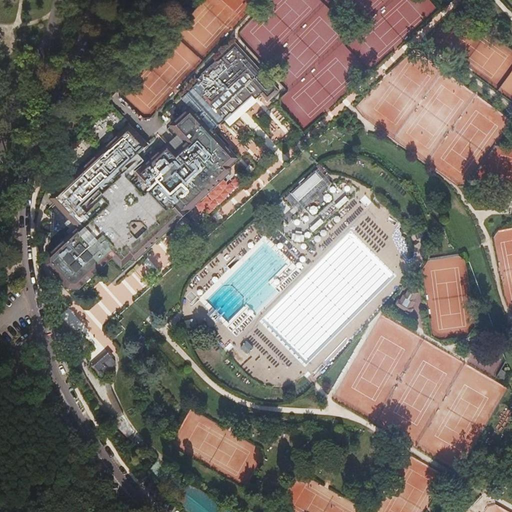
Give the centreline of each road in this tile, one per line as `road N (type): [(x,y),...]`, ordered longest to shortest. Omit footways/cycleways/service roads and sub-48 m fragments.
road 1 (unclassified): [(156,511),(79,417),(22,242),(29,174),(97,0)]
road 2 (unknown): [(22,223),(32,219),(45,168),(108,83),(187,0)]
